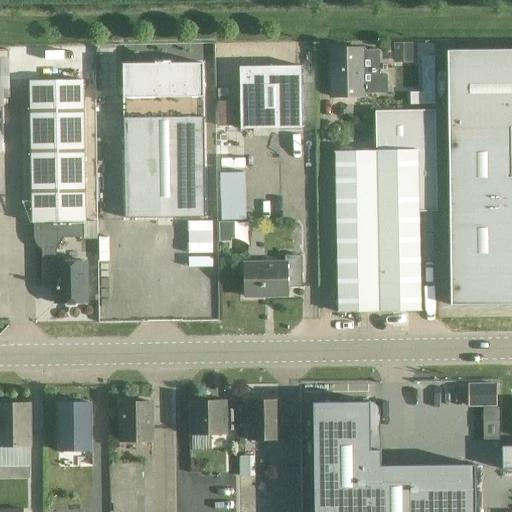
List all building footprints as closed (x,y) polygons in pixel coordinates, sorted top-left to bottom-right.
[(413,43),(394,43),(395,64),(413,64),(413,43)] [(379,51),(363,51),(363,49),(330,50),(331,97),(363,96),(363,94),(386,93),(386,75),(379,75),(379,51)] [(511,50),(447,51),(448,129),(511,129),(511,128),(511,50)] [(206,218),(204,99),(203,64),(170,65),(170,62),(154,62),(154,64),(123,66),(124,99),(125,219),(206,218)] [(241,130),(303,129),(302,67),(240,68),(241,130)] [(85,222),(83,81),(61,81),(29,81),(32,223),(34,223),(34,238),(42,238),(42,279),(56,279),(55,262),(57,262),(56,249),(63,238),(84,238),(84,222),(85,222)] [(233,128),(233,101),(229,101),(229,89),(218,90),(218,128),(233,128)] [(435,110),(376,112),(376,151),(379,312),(421,311),(419,212),(437,212),(435,110)] [(511,129),(448,129),(450,228),(511,227),(511,176),(511,129)] [(379,312),(376,151),(335,152),(338,313),(379,312)] [(213,253),(213,222),(187,222),(188,231),(189,231),(189,244),(188,244),(188,254),(213,253)] [(234,222),(218,223),(219,242),(231,242),(231,239),(235,239),(235,231),(234,222)] [(511,305),(511,227),(450,228),(451,306),(511,305)] [(245,264),(245,277),(245,297),(287,296),(286,288),(302,287),(302,267),(302,255),(285,256),(285,263),(245,264)] [(55,262),(56,279),(56,303),(87,303),(86,262),(57,262),(55,262)] [(372,399),(314,401),(315,511),(476,511),(476,468),(373,469),(372,399)] [(279,440),(279,400),(249,401),(249,440),(279,440)] [(225,401),(191,401),(192,435),(225,435),(225,401)] [(120,402),(121,442),(152,442),(152,402),(120,402)] [(0,447),(29,447),(29,404),(0,403),(0,447)] [(90,451),(90,403),(58,403),(58,451),(90,451)] [(511,446),(501,446),(502,469),(511,469),(511,446)] [(278,455),(269,455),(269,467),(278,467),(278,455)] [(255,456),(239,456),(240,476),(255,475),(255,456)]
